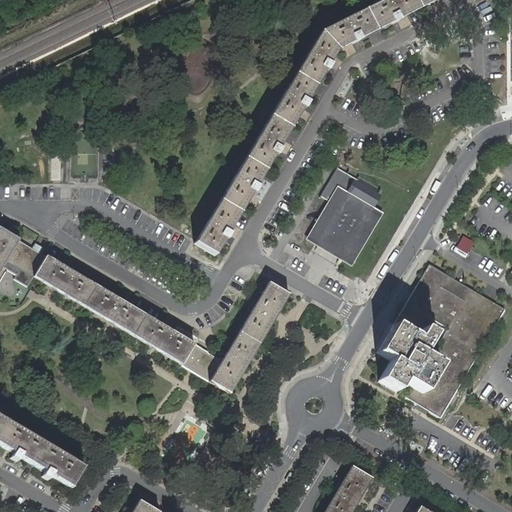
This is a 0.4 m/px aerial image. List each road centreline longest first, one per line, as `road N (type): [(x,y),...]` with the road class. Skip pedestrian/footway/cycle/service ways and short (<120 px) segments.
road 1 (residential): [(326,106),(374,126),(474,76),(473,21),(457,14),(347,70)]
road 2 (residential): [(242,248),(213,297),(180,306),(13,206),(0,206)]
road 3 (residential): [(326,106),(242,248)]
road 4 (residential): [(511,125),(472,150),(417,236)]
road 5 (residential): [(365,321),(242,248)]
road 6 (residential): [(188,511),(114,472),(82,511)]
